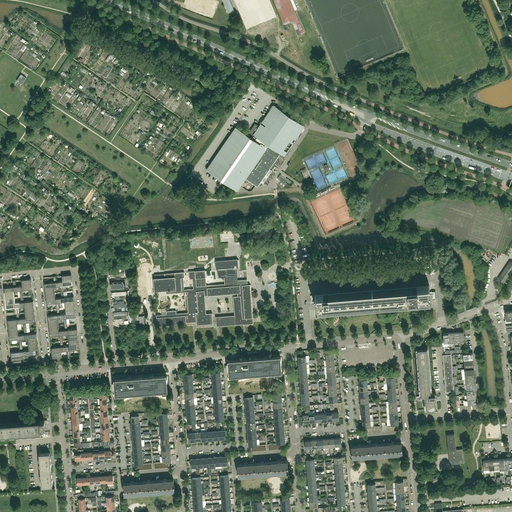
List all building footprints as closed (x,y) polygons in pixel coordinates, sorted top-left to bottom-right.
[(234,10),(229,0),(222,0),(228,13),(234,10)] [(289,0),(273,0),(281,16),(284,25),(288,23),(292,21),(298,35),(303,33),(303,32),(289,0)] [(21,74),(17,81),(22,84),(26,77),(21,74)] [(77,87),(83,81),(78,75),(72,81),(77,87)] [(104,75),(103,77),(116,86),(120,81),(115,78),(114,80),(109,76),(108,77),(104,75)] [(272,164),(280,153),(284,155),(304,126),(273,105),(259,126),(257,129),(253,127),(247,135),(235,127),(206,169),(237,191),(246,178),(257,186),(260,182),(263,184),(272,170),(269,169),(271,167),(270,166),(272,164)] [(219,150),(225,139),(221,137),(215,147),(219,150)] [(156,247),(149,247),(149,251),(145,251),(146,256),(149,256),(156,255),(156,247)] [(246,285),(246,282),(238,283),(237,267),(238,267),(237,259),(215,260),(216,269),(218,269),(219,277),(224,277),(225,284),(207,285),(205,270),(189,271),(190,279),(193,279),(194,289),(191,289),(190,286),(187,286),(187,285),(184,285),(183,278),(185,278),(184,272),(165,273),(165,277),(154,278),(154,291),(155,291),(166,290),(167,294),(188,292),(188,294),(187,294),(188,313),(177,314),(176,311),(173,311),(167,311),(167,314),(157,315),(156,315),(157,326),(159,325),(168,324),(168,325),(168,324),(177,324),(177,323),(186,323),(187,323),(187,322),(197,322),(197,325),(209,324),(213,324),(212,313),(206,314),(205,296),(205,295),(208,295),(208,296),(208,295),(217,295),(218,295),(227,294),(236,293),(236,294),(239,293),(239,296),(233,297),(235,315),(216,317),(217,326),(253,323),(253,315),(252,315),(251,303),(252,303),(251,303),(251,294),(250,285),(250,284),(246,285)] [(503,282),(511,270),(511,269),(511,262),(510,261),(498,279),(503,282)] [(58,286),(58,282),(56,282),(56,276),(53,276),(54,282),(44,283),(45,287),(54,286),(58,286)] [(18,290),(17,286),(16,286),(15,280),(13,280),(13,286),(4,287),(4,292),(14,291),(18,290)] [(72,280),(62,281),(58,282),(58,286),(60,286),(61,292),(64,291),(63,286),(72,284),(72,280)] [(430,297),(429,286),(417,287),(417,284),(412,284),(412,287),(372,290),(373,302),(430,297)] [(32,289),(31,285),(22,286),(22,285),(17,286),(18,290),(20,290),(20,296),(23,296),(22,290),(32,289)] [(373,302),(372,290),(328,294),(328,291),(323,291),(323,294),(315,295),(316,307),(373,302)] [(74,301),(74,296),(64,297),(64,293),(64,291),(61,292),(61,297),(59,298),(60,302),(65,302),(74,301)] [(33,305),(33,300),(24,301),(23,296),(20,296),(21,302),(19,302),(20,306),(24,306),(33,305)] [(60,302),(59,298),(55,298),(46,299),(46,304),(56,303),(56,306),(56,307),(57,308),(59,308),(59,302),(60,302)] [(19,302),(15,302),(6,303),(6,308),(15,307),(16,313),(19,313),(18,307),(20,306),(19,302)] [(62,318),(61,314),(60,314),(59,308),(57,308),(57,314),(48,315),(48,320),(58,319),(62,318)] [(76,317),(75,312),(66,313),(61,314),(62,318),(64,318),(64,324),(67,324),(66,318),(76,317)] [(21,323),(21,318),(19,318),(19,313),(16,313),(17,318),(7,320),(8,324),(17,323),(21,323)] [(35,316),(25,318),(21,318),(21,323),(23,322),(24,328),(26,328),(26,322),(35,321),(35,316)] [(78,333),(77,328),(68,329),(67,324),(64,324),(65,330),(63,330),(64,334),(68,334),(78,333)] [(37,337),(37,333),(27,334),(26,328),(24,328),(24,334),(23,334),(23,339),(28,338),(37,337)] [(63,330),(59,330),(49,331),(50,336),(59,335),(60,341),(63,340),(62,334),(64,334),(63,330)] [(23,334),(18,335),(9,336),(9,340),(19,339),(20,345),(22,345),(22,339),(23,339),(23,334)] [(65,350),(65,346),(63,346),(63,340),(60,341),(61,346),(51,347),(52,352),(61,351),(65,350)] [(79,344),(69,345),(65,346),(65,350),(67,350),(68,356),(70,356),(70,350),(79,349),(79,344)] [(25,355),(24,350),(23,350),(22,345),(20,345),(20,351),(11,352),(11,356),(21,355),(25,355)] [(38,349),(29,350),(24,350),(25,355),(27,355),(27,361),(30,360),(29,354),(39,353),(38,349)] [(431,395),(427,349),(417,350),(421,396),(418,396),(417,396),(417,397),(417,398),(418,400),(424,398),(425,398),(426,409),(426,410),(437,409),(436,409),(435,397),(434,395),(431,395)] [(454,391),(451,354),(443,355),(446,392),(451,392),(454,391)] [(230,374),(280,370),(279,356),(229,360),(229,362),(228,362),(229,367),(230,372),(230,374)] [(115,386),(116,386),(116,393),(166,389),(165,375),(115,379),(115,381),(114,381),(115,386)] [(40,422),(39,422),(31,423),(0,425),(0,435),(40,432),(41,432),(41,428),(40,422)] [(464,463),(462,448),(456,449),(454,433),(449,434),(446,434),(448,450),(449,450),(450,459),(449,460),(450,464),(460,463),(464,463)] [(385,455),(402,454),(401,444),(401,442),(394,443),(394,442),(392,442),(392,443),(385,444),(385,455)] [(368,445),(369,456),(385,455),(385,444),(377,444),(377,443),(374,443),(375,444),(368,445)] [(369,456),(368,445),(361,445),(361,444),(358,445),(358,446),(351,446),(352,451),(351,451),(351,453),(352,453),(352,458),(369,456)] [(51,466),(50,457),(50,453),(39,453),(40,470),(51,469),(51,466)] [(272,474),(288,472),(287,461),(280,461),(280,460),(277,460),(277,461),(271,462),(272,474)] [(272,474),(271,462),(264,463),(264,462),(261,462),(261,463),(254,463),(255,475),(263,474),(272,474)] [(255,475),(254,463),(247,464),(247,463),(244,463),(244,464),(237,465),(238,470),(237,470),(237,471),(238,471),(238,476),(253,475),(255,475)] [(52,482),(51,473),(51,469),(40,470),(42,487),(52,486),(52,482)] [(174,491),(174,486),(175,486),(174,484),(173,479),(166,480),(166,479),(164,479),(164,480),(157,481),(158,492),(174,491)] [(158,492),(157,481),(150,481),(150,480),(147,480),(147,481),(140,482),(141,494),(149,493),(158,492)] [(141,494),(140,482),(133,483),(133,482),(130,482),(131,483),(124,483),(124,494),(125,495),(139,494),(141,494)]
